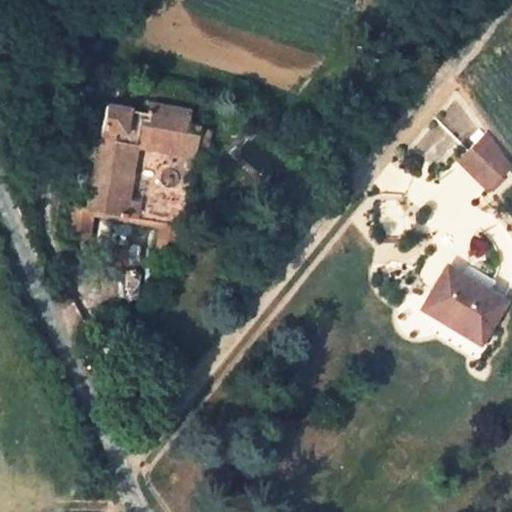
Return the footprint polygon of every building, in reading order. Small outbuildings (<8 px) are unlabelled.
[(82,219),(112,224),(124,152),(190,163),(194,137),(180,135),(183,122),(142,115),(139,131),(115,127),(117,118),(94,114),(88,150),(96,151),(93,172),(85,171),(77,218),(82,219)] [(483,137),(455,161),(482,192),(506,171),(483,137)] [(58,247),(77,250),(82,219),(77,218),(64,215),(58,247)] [(166,264),(171,234),(148,230),(143,259),(166,264)] [(436,275),(412,315),(468,348),(492,308),(436,275)]
